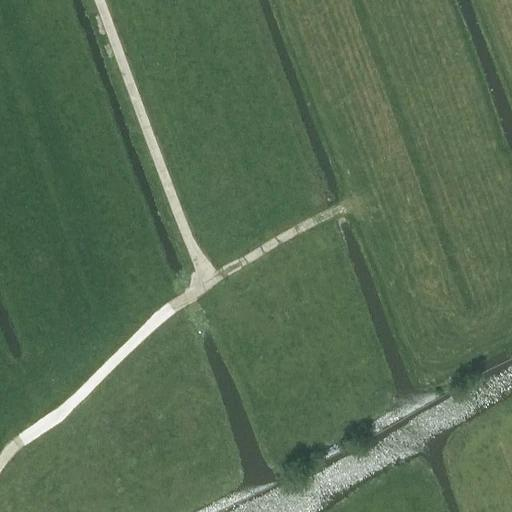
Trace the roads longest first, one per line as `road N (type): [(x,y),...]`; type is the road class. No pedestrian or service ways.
road 1 (track): [(0,465),(207,279),(100,0)]
road 2 (track): [(207,279),(350,203)]
